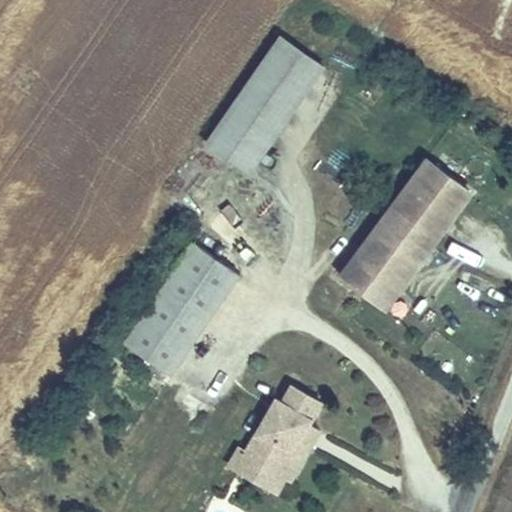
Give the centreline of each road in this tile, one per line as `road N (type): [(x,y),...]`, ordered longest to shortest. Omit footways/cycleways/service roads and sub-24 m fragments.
road 1 (unknown): [(455,511),(430,495),(397,410),(366,362),(320,332),(253,324)]
road 2 (residential): [(463,511),(511,389)]
